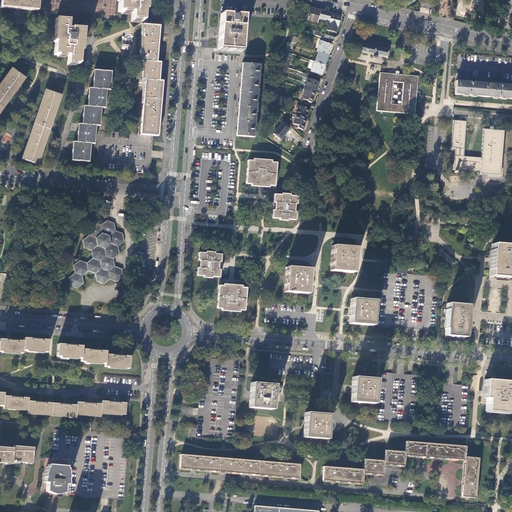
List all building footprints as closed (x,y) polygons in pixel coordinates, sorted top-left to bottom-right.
[(38,11),(38,0),(1,0),(0,7),(38,11)] [(117,0),(38,0),(38,11),(38,14),(115,21),(115,19),(117,1),(117,0)] [(117,0),(117,1),(119,1),(118,13),(131,15),(131,22),(142,23),(143,10),(145,10),(145,0),(117,0)] [(307,20),(317,22),(318,19),(320,10),(310,7),(307,20)] [(320,10),(318,19),(329,21),(331,12),(320,10)] [(331,12),(329,21),(328,24),(327,29),(336,32),(338,26),(341,15),(331,12)] [(217,49),(240,51),(243,16),(220,14),(219,27),(218,32),(218,39),(217,49)] [(55,42),(55,46),(54,55),(58,55),(58,57),(65,57),(65,55),(68,55),(68,59),(67,65),(75,65),(75,63),(79,64),(80,51),(81,51),(83,29),(68,27),(69,20),(56,19),(54,42),(55,42)] [(140,134),(153,135),(158,135),(162,81),(159,80),(160,62),(157,62),(160,26),(142,24),(139,61),(142,61),(141,79),(145,79),(140,134)] [(331,41),(324,38),(321,37),(320,41),(316,51),(318,51),(328,55),(331,45),(330,44),(331,41)] [(373,58),(374,58),(375,58),(376,58),(376,57),(376,56),(386,58),(387,58),(387,57),(387,56),(386,56),(388,56),(388,55),(387,54),(387,52),(389,53),(389,51),(387,51),(388,50),(389,49),(389,48),(388,48),(387,48),(387,49),(375,46),(359,43),(357,51),(372,55),(372,56),(372,57),(372,58),(373,58)] [(324,65),(328,55),(318,51),(314,61),(324,65)] [(314,61),(311,69),(310,71),(321,75),(324,65),(314,61)] [(252,137),(259,65),(242,63),(241,70),(240,85),(238,99),(237,114),(236,128),(235,136),(252,137)] [(0,113),(26,78),(12,67),(0,84),(0,113)] [(112,71),(95,70),(93,88),(89,88),(88,106),(84,106),(82,124),(79,124),(77,142),(74,142),(72,160),(89,162),(91,143),(94,143),(96,125),(100,126),(102,107),(105,107),(107,89),(110,89),(112,71)] [(307,78),(303,88),(305,88),(315,92),(319,82),(318,82),(319,78),(302,72),(301,76),(307,78)] [(415,114),(416,96),(418,76),(397,74),(379,72),(376,110),(415,114)] [(511,85),(456,81),(454,94),(511,98),(511,85)] [(311,102),(315,92),(305,88),(301,99),(311,102)] [(45,89),(22,158),(38,164),(62,95),(45,89)] [(296,115),(306,119),(309,110),(298,106),(297,109),(295,115),(296,115)] [(302,130),(306,119),(296,115),(293,124),(298,126),(297,128),(302,130)] [(466,120),(453,119),(450,146),(454,147),(452,169),(479,171),(478,173),(500,175),(501,153),(503,130),(483,128),(480,157),(464,155),(466,120)] [(272,134),(280,140),(289,129),(282,122),(272,134)] [(152,144),(153,140),(153,135),(140,134),(114,131),(112,131),(99,130),(96,168),(150,172),(151,164),(151,161),(152,154),(152,144)] [(507,153),(501,153),(500,175),(508,175),(507,153)] [(262,187),(268,188),(268,187),(274,187),(276,164),(270,163),(270,161),(253,160),(252,162),(247,161),(245,184),(250,185),(250,186),(258,187),(260,187),(262,187)] [(272,210),(271,218),(279,219),(279,220),(288,221),(288,220),(295,220),(296,213),(294,212),(294,205),(296,205),(297,197),(289,196),(290,194),(281,194),(281,196),(273,195),(273,202),(272,205),(272,210)] [(106,256),(113,258),(119,254),(117,246),(123,241),(122,234),(115,231),(113,223),(106,220),(100,225),(93,222),(87,227),(88,234),(82,239),(84,247),(91,250),(92,258),(100,261),(106,256)] [(511,271),(511,256),(511,251),(511,252),(511,251),(511,245),(491,243),(491,250),(490,250),(490,260),(489,262),(489,270),(490,270),(489,276),(509,278),(510,271),(511,271)] [(354,251),(355,248),(332,246),(330,271),(352,273),(353,265),(354,258),(354,251)] [(220,265),(220,262),(220,255),(213,254),(213,253),(205,252),(205,254),(198,253),(197,261),(199,261),(198,269),(197,268),(197,275),(204,276),(203,278),(210,278),(212,278),(212,277),(219,277),(219,270),(220,265)] [(100,261),(92,258),(86,262),(79,260),(73,265),(74,272),(68,277),(69,285),(77,288),(83,283),(81,275),(88,270),(95,273),(96,280),(96,281),(103,284),(109,278),(117,281),(123,276),(121,269),(114,266),(113,258),(106,256),(100,261)] [(308,274),(309,269),(285,267),(283,292),(306,294),(307,285),(307,283),(308,274)] [(436,316),(439,277),(413,274),(412,274),(400,273),(397,273),(383,272),(381,289),(381,291),(381,298),(379,326),(382,326),(389,327),(404,328),(416,329),(435,331),(436,316)] [(218,286),(218,296),(217,309),(221,309),(221,311),(239,312),(239,310),(244,311),(246,289),(241,288),(241,286),(236,286),(231,285),(224,285),(223,285),(223,286),(218,286)] [(349,316),(348,324),(358,324),(371,326),(374,301),(350,299),(350,307),(349,311),(349,316)] [(466,330),(468,311),(467,311),(468,305),(447,303),(446,309),(445,317),(444,329),(445,329),(445,336),(465,337),(465,330),(466,330)] [(21,354),(21,350),(22,341),(14,340),(8,340),(6,339),(5,339),(0,338),(0,351),(1,352),(0,353),(17,355),(18,353),(21,354)] [(23,340),(22,341),(21,350),(25,351),(25,352),(42,354),(42,352),(46,352),(47,340),(33,339),(31,339),(29,339),(23,338),(23,339),(23,340)] [(80,358),(81,349),(81,348),(81,346),(75,346),(73,345),(72,345),(57,344),(56,356),(60,356),(59,358),(76,359),(77,358),(80,358)] [(81,349),(80,358),(80,361),(84,362),(84,363),(100,365),(101,363),(104,364),(105,354),(105,353),(106,351),(100,351),(98,351),(81,349)] [(105,354),(104,364),(104,366),(108,367),(108,368),(125,370),(125,368),(129,368),(130,356),(122,356),(121,356),(105,354)] [(224,365),(224,359),(203,357),(199,403),(197,421),(197,423),(197,426),(196,436),(222,438),(223,438),(225,438),(233,439),(239,378),(240,367),(224,365)] [(351,394),(350,402),(373,403),(373,396),(374,387),(375,379),(352,377),(351,385),(351,394)] [(483,394),(482,398),(486,399),(485,411),(508,414),(509,401),(511,401),(511,382),(484,379),(483,394)] [(249,399),(248,408),(269,409),(269,408),(270,408),(270,407),(271,407),(272,401),(272,400),(272,397),(272,396),(273,393),(273,384),(250,382),(249,391),(249,399)] [(49,416),(51,417),(52,403),(51,403),(50,403),(49,403),(42,403),(41,403),(39,402),(28,401),(28,398),(19,397),(17,397),(14,397),(4,396),(4,393),(0,392),(0,405),(3,406),(2,409),(27,411),(27,414),(49,416)] [(52,403),(51,417),(75,418),(75,415),(99,417),(100,414),(121,416),(121,415),(124,415),(125,403),(113,402),(112,402),(101,401),(101,402),(101,403),(101,404),(91,403),(89,403),(76,402),(76,405),(67,405),(65,405),(63,404),(52,403)] [(303,437),(326,439),(327,430),(327,428),(327,423),(328,414),(305,412),(304,421),(303,428),(303,429),(303,437)] [(196,436),(197,426),(190,426),(188,436),(192,436),(196,437),(196,436)] [(54,428),(52,458),(70,460),(67,495),(74,496),(76,496),(78,496),(92,498),(96,498),(101,498),(105,499),(108,499),(112,499),(124,500),(129,435),(62,429),(54,428)] [(385,460),(364,459),(364,469),(324,466),(324,468),(323,480),(332,481),(352,482),(363,483),(363,473),(373,473),(384,474),(385,464),(393,465),(405,466),(406,455),(419,456),(420,456),(432,457),(434,457),(437,457),(448,458),(451,459),(453,459),(466,460),(466,456),(467,446),(407,441),(406,452),(389,450),(385,450),(385,460)] [(0,462),(4,463),(5,463),(5,465),(19,464),(19,462),(22,462),(24,463),(26,463),(26,464),(33,463),(35,448),(14,446),(14,448),(0,446),(0,462)] [(300,464),(180,454),(180,456),(179,468),(193,469),(209,470),(229,472),(248,474),(269,475),(285,477),(299,478),(300,464)] [(479,457),(466,456),(466,460),(465,465),(465,467),(465,469),(464,480),(464,483),(464,485),(463,496),(476,497),(479,457)] [(70,460),(52,458),(52,459),(46,458),(44,474),(42,473),(40,493),(51,494),(54,494),(57,495),(67,495),(70,460)]
